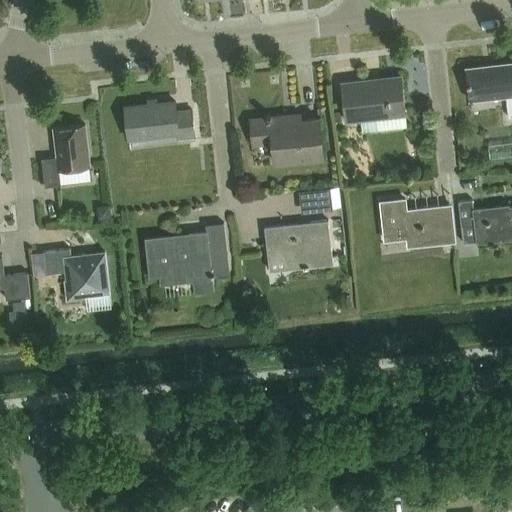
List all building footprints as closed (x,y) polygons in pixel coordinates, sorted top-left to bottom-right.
[(509,118),(511,117),(511,63),(467,68),(470,100),(506,96),(509,118)] [(379,118),(380,130),(408,127),(407,115),(402,76),(343,83),(347,121),(379,118)] [(125,107),(127,121),(129,138),(178,133),(178,138),(196,136),(193,110),(177,112),(176,102),(125,107)] [(276,162),(324,157),(320,119),(285,122),(284,116),(271,118),(271,116),(267,116),(267,118),(251,120),(254,145),(274,143),(276,162)] [(45,187),(61,186),(60,170),(90,167),(85,125),(54,128),(57,157),(42,159),(45,187)] [(331,187),(299,191),(301,205),(319,203),(319,211),(333,209),(331,187)] [(410,247),(456,243),(452,206),(408,211),(406,200),(382,202),(386,241),(409,238),(410,247)] [(464,243),(511,237),(511,205),(474,210),(473,200),(459,202),(464,243)] [(109,204),(97,206),(98,218),(111,217),(109,204)] [(275,240),(267,241),(269,259),(286,257),(287,269),(304,267),(304,269),(310,268),(310,266),(316,266),(316,257),(333,255),(329,220),(273,227),(275,240)] [(214,277),(230,275),(225,222),(206,225),(207,233),(146,239),(150,275),(160,274),(161,282),(195,279),(197,291),(216,289),(214,277)] [(71,249),(43,252),(46,275),(66,272),(68,283),(66,284),(68,300),(82,298),(82,296),(86,296),(110,293),(105,252),(71,256),(71,249)] [(2,255),(0,255),(0,288),(5,288),(7,300),(31,297),(28,273),(4,275),(2,255)] [(110,293),(86,296),(87,311),(112,308),(110,293)] [(27,310),(14,311),(16,331),(29,329),(27,310)]
